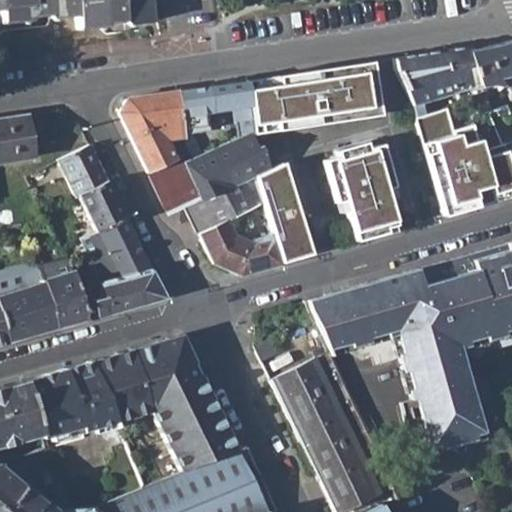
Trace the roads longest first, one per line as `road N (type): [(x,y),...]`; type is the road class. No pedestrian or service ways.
road 1 (residential): [(80,87),(511,16)]
road 2 (residential): [(198,310),(511,217)]
road 3 (residential): [(80,87),(198,310)]
road 4 (residential): [(198,310),(290,511)]
road 5 (residential): [(0,369),(198,310)]
